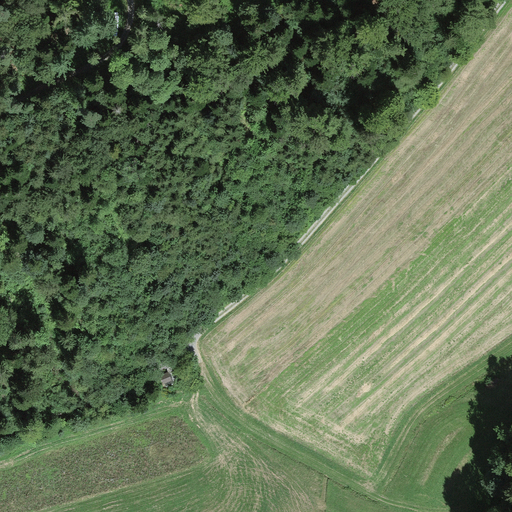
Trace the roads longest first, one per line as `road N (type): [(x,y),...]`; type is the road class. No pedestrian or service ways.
road 1 (track): [(500,0),(439,84),(280,266),(153,380),(0,434)]
road 2 (track): [(0,108),(110,54),(132,20),(130,0)]
